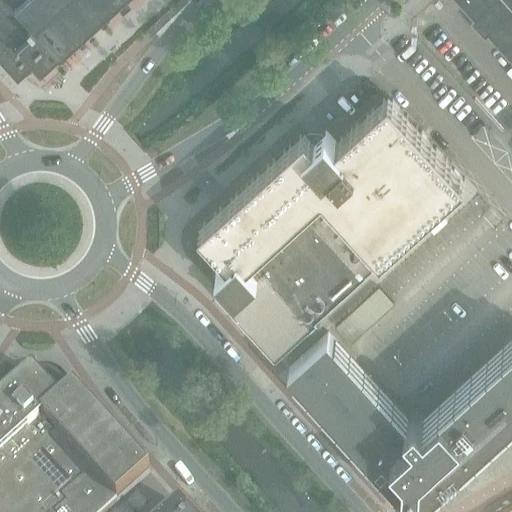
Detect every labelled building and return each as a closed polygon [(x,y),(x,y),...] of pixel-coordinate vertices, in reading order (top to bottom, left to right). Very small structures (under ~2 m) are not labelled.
[(0,0),(0,52),(19,73),(37,57),(42,63),(112,0),(0,0)] [(511,0),(457,0),(511,60),(511,0)] [(466,179),(435,145),(388,94),(335,142),(325,132),(315,141),(305,131),(198,227),(227,259),(217,269),(225,278),(214,287),(275,355),(318,316),(316,315),(466,179)] [(394,303),(391,300),(379,286),(336,325),(351,342),(394,303)] [(511,339),(425,418),(416,409),(407,418),(328,332),(288,367),(294,374),(293,375),(374,466),(397,489),(400,492),(403,492),(403,497),(407,501),(416,502),(420,498),(421,493),(424,493),(427,490),(427,491),(511,414),(511,339)] [(36,373),(34,374),(32,371),(0,400),(0,511),(107,511),(150,473),(63,378),(61,376),(60,375),(58,374),(54,372),(50,371),(48,371),(46,371),(42,371),(40,372),(38,372),(36,373)]
